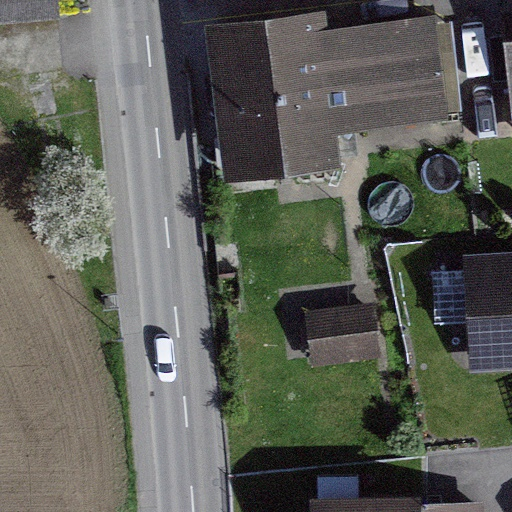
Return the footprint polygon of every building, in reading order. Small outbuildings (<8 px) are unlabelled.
[(0,0),(0,21),(54,17),(53,0),(0,0)] [(304,21),(223,31),(240,171),(321,162),(317,129),(439,115),(427,23),(317,36),(315,22),(304,23),(304,21)] [(511,28),(500,29),(508,103),(511,102),(511,28)] [(474,360),(511,357),(511,267),(469,270),(474,360)] [(378,355),(372,307),(307,315),(313,363),(378,355)]
